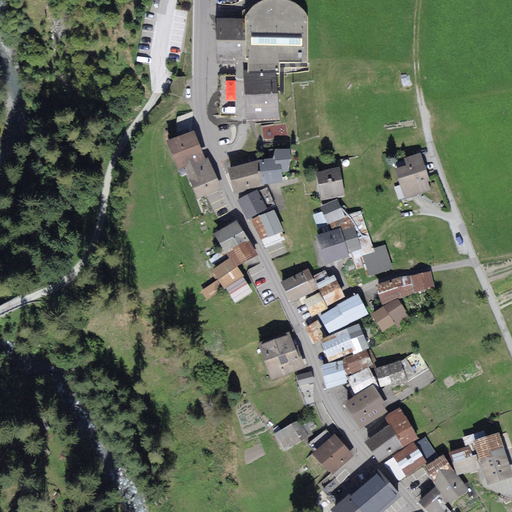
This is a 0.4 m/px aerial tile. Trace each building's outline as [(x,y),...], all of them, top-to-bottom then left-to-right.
[(239,67),(239,78),(279,75),(278,68),(310,69),(312,21),(299,14),(284,6),(269,3),(253,8),(242,14),(237,23),(239,67)] [(239,67),(237,23),(211,23),(213,68),(239,67)] [(279,75),(239,78),(242,127),(280,127),(279,75)] [(191,134),(159,147),(172,180),(178,178),(205,167),(191,134)] [(401,168),(389,172),(400,206),(416,201),(434,195),(419,152),(398,159),(401,168)] [(278,160),(229,172),(235,198),(285,186),(278,160)] [(205,167),(178,178),(194,206),(218,194),(205,167)] [(336,168),(307,175),(315,209),(344,202),(336,168)] [(262,192),(242,199),(248,217),(268,210),(262,192)] [(319,224),(325,222),(321,212),(315,215),(319,224)] [(270,215),(254,221),(266,250),(282,244),(270,215)] [(252,257),(230,224),(209,238),(231,271),(252,257)] [(350,225),(309,240),(319,267),(360,252),(350,225)] [(385,249),(359,259),(367,279),(393,269),(385,249)] [(223,262),(204,278),(218,296),(237,280),(223,262)] [(431,271),(411,276),(415,292),(435,287),(431,271)] [(307,273),(284,283),(292,302),(315,292),(307,273)] [(409,276),(395,280),(400,297),(414,293),(409,276)] [(394,280),(376,286),(381,301),(399,296),(394,280)] [(248,295),(237,281),(219,295),(231,309),(248,295)] [(330,283),(297,303),(306,318),(339,299),(330,283)] [(356,298),(314,320),(325,340),(367,317),(356,298)] [(396,298),(372,314),(383,331),(395,323),(398,328),(411,320),(396,298)] [(345,331),(353,351),(365,346),(356,327),(345,331)] [(342,333),(314,344),(323,368),(351,357),(342,333)] [(299,369),(287,338),(252,351),(264,382),(299,369)] [(406,380),(428,366),(418,351),(400,362),(406,380)] [(344,364),(321,373),(329,392),(342,384),(349,380),(344,364)] [(404,388),(396,364),(368,373),(372,383),(383,379),(387,387),(378,390),(380,396),(404,388)] [(349,380),(342,384),(345,392),(349,398),(368,387),(372,383),(365,371),(349,380)] [(312,379),(295,384),(303,411),(320,407),(312,379)] [(374,388),(346,405),(362,429),(391,409),(380,396),(374,388)] [(404,406),(384,418),(405,445),(422,435),(404,406)] [(297,422),(269,438),(282,461),(302,450),(310,445),(297,422)] [(389,426),(365,444),(380,466),(403,445),(389,426)] [(463,451),(446,456),(453,477),(475,471),(480,488),(511,479),(496,427),(459,438),(463,451)] [(331,434),(307,454),(328,479),(352,460),(331,434)] [(426,438),(383,466),(400,484),(439,458),(426,438)] [(442,457),(428,466),(437,481),(450,472),(442,457)] [(378,511),(396,496),(377,474),(335,510),(336,511),(378,511)] [(465,490),(456,478),(440,489),(449,501),(465,490)] [(450,511),(435,495),(417,511),(450,511)]
